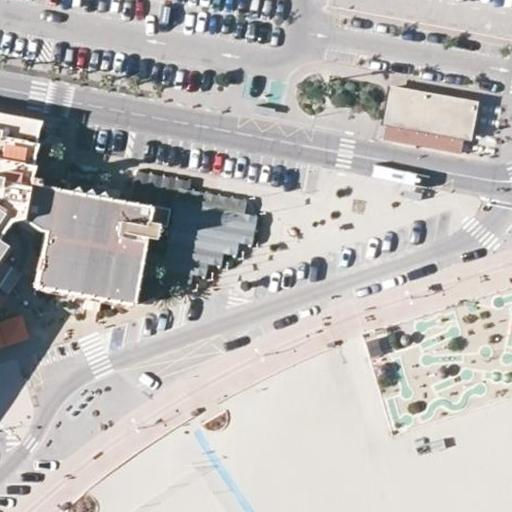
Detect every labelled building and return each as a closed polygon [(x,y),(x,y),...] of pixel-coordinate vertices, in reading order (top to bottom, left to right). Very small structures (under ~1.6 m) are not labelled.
[(390,88),(385,121),(462,135),(468,101),(390,88)] [(477,103),(468,101),(462,135),(471,137),(477,103)] [(257,105),(256,111),(275,114),(276,108),(257,105)] [(0,222),(9,210),(17,169),(26,119),(0,114),(0,222)] [(145,207),(143,222),(153,224),(150,238),(139,236),(134,263),(163,269),(160,282),(188,287),(191,274),(203,277),(206,263),(219,266),(222,253),(235,255),(237,242),(249,245),(255,217),(242,214),(245,202),(187,192),(189,182),(160,177),(135,173),(129,204),(145,207)] [(40,187),(33,185),(34,180),(25,178),(17,219),(27,226),(51,189),(40,187)] [(129,204),(96,197),(51,189),(27,226),(32,229),(36,232),(42,233),(35,273),(33,285),(86,295),(86,299),(100,301),(100,298),(118,301),(127,302),(134,263),(139,236),(150,238),(153,224),(143,222),(145,207),(129,204)] [(423,200),(424,193),(405,190),(404,197),(423,200)] [(0,267),(0,292),(7,297),(18,279),(0,267)] [(383,350),(381,340),(367,343),(370,355),(383,350)] [(281,461),(300,458),(291,401),(272,404),(281,461)]
